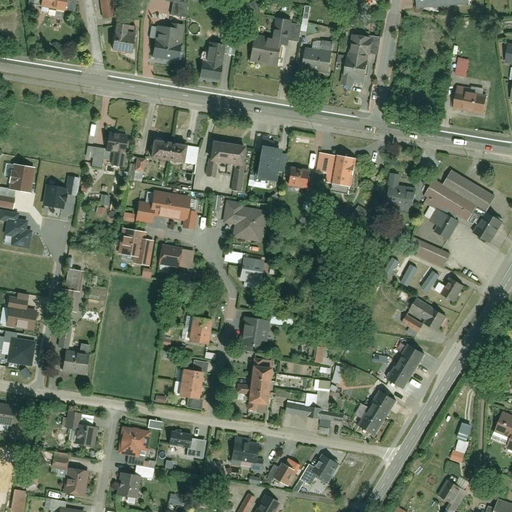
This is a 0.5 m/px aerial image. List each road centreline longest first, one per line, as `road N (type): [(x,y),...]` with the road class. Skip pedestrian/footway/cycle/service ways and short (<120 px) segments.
road 1 (tertiary): [(379,130),(0,66)]
road 2 (residential): [(160,234),(210,243),(233,292),(213,424)]
road 3 (tertiary): [(400,456),(511,282)]
road 4 (residential): [(213,424),(400,456)]
road 5 (residential): [(63,232),(37,393)]
road 6 (tertiary): [(511,153),(379,130)]
road 7 (residential): [(397,0),(379,130)]
